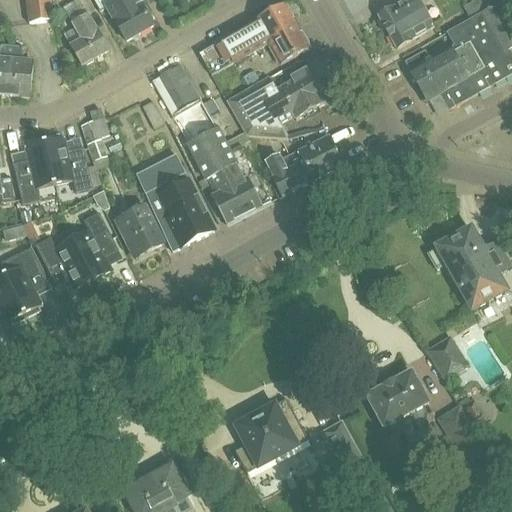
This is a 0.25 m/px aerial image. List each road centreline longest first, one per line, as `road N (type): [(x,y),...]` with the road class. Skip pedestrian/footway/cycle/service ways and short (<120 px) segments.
road 1 (tertiary): [(0,382),(407,163)]
road 2 (residential): [(0,114),(57,113),(263,0)]
road 3 (tertiary): [(407,163),(317,0)]
road 4 (residential): [(407,163),(511,103)]
